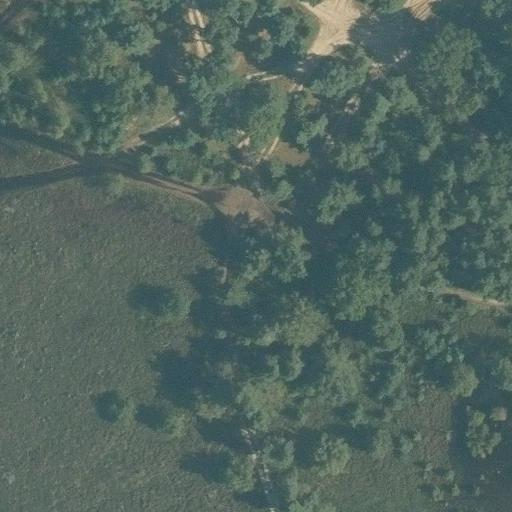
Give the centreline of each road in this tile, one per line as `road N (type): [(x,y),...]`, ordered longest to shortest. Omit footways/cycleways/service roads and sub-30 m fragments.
road 1 (track): [(110,165),(455,294),(511,290)]
road 2 (track): [(110,165),(301,58),(365,40)]
road 3 (track): [(306,0),(511,159)]
road 4 (track): [(0,173),(110,165),(0,131)]
